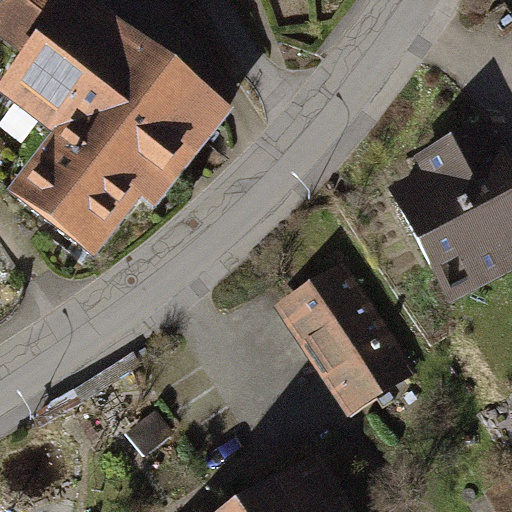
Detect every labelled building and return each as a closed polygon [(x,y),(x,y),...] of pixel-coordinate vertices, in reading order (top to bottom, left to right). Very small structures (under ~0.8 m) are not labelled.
[(0,0),(0,18),(42,51),(60,29),(79,4),(74,0),(0,0)] [(73,39),(60,29),(42,51),(26,72),(40,83),(37,86),(54,98),(37,120),(65,141),(19,199),(92,256),(139,197),(154,209),(172,185),(163,178),(216,110),(93,14),(73,39)] [(431,182),(397,200),(430,264),(457,250),(472,281),(511,259),(511,174),(504,159),(490,166),(474,136),(422,163),(431,182)] [(402,368),(338,271),(286,306),(350,402),(402,368)] [(243,511),(346,511),(342,505),(339,506),(312,465),(243,511)]
